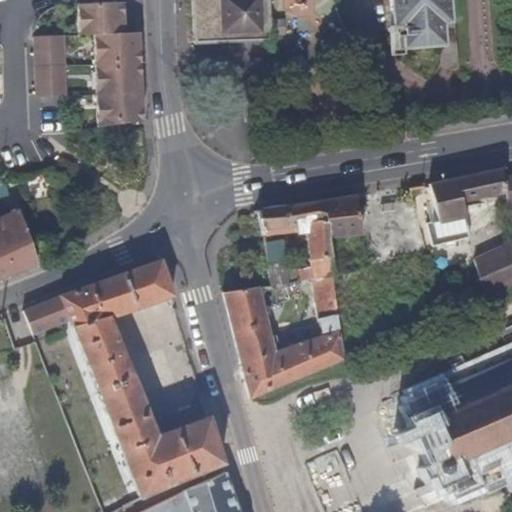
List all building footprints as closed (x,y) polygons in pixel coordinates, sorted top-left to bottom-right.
[(189,0),(193,48),(269,45),(269,0),(189,0)] [(387,0),(390,29),(401,29),(401,54),(437,52),(437,50),(436,26),(451,25),(448,0),(387,0)] [(122,37),(122,6),(92,7),(76,8),(78,39),(93,38),(122,37)] [(460,73),(451,25),(436,26),(437,50),(437,52),(438,73),(460,73)] [(139,66),(137,36),(122,37),(93,38),(94,68),(139,66)] [(64,54),(63,39),(32,40),(33,56),(64,54)] [(64,69),(64,54),(33,56),(34,70),(64,69)] [(140,89),(139,69),(139,66),(94,68),(94,98),(141,96),(140,89)] [(65,83),(64,69),(34,70),(34,85),(36,85),(65,83)] [(65,99),(65,83),(36,85),(34,85),(35,100),(65,99)] [(140,126),(139,97),(94,98),(96,128),(127,127),(140,126)] [(511,210),(511,176),(502,178),(501,170),(428,185),(429,186),(437,222),(426,224),(432,248),(469,239),(464,215),(463,215),(461,204),(505,194),(507,212),(511,210)] [(0,280),(34,268),(16,217),(0,222),(0,280)] [(511,285),(511,242),(473,261),(482,299),(511,285)] [(151,425),(128,369),(108,320),(171,298),(159,262),(59,297),(22,312),(32,337),(68,323),(113,436),(138,501),(194,477),(222,465),(207,417),(203,404),(151,425)] [(248,400),(343,360),(338,331),(334,292),(332,276),(311,280),(317,320),(321,332),(318,338),(274,353),(258,289),(223,295),(248,400)] [(379,294),(376,279),(365,282),(368,297),(379,294)] [(445,493),(454,489),(457,497),(461,495),(458,487),(471,481),(474,487),(478,485),(476,479),(488,474),(491,483),(496,480),(493,472),(508,465),(510,469),(511,468),(511,359),(507,361),(503,353),(499,355),(503,363),(491,368),(487,360),(482,362),(486,371),(474,376),(470,367),(465,369),(469,378),(456,383),(452,374),(448,377),(451,386),(438,391),(434,383),(429,385),(433,394),(421,399),(417,391),(412,394),(415,401),(408,405),(410,410),(417,407),(425,424),(415,429),(417,435),(424,432),(437,462),(429,465),(432,470),(435,469),(437,473),(443,475),(446,472),(452,485),(444,488),(445,493)] [(236,511),(233,501),(224,473),(181,493),(143,511),(236,511)]
